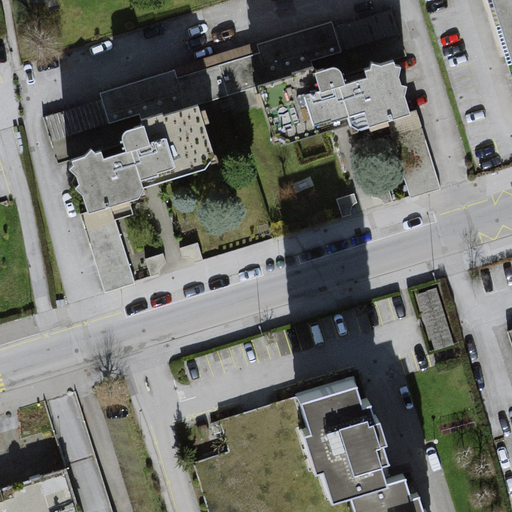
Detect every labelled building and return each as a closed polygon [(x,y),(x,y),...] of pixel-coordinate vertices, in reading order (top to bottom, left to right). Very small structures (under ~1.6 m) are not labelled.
[(511,0),(483,0),(499,49),(511,87),(511,0)] [(342,65),(265,89),(283,148),(354,126),(358,139),(383,131),(405,203),(442,192),(403,67),(348,85),(342,65)] [(65,173),(101,294),(129,286),(109,217),(147,206),(145,197),(221,175),(201,108),(122,131),(129,154),(65,173)] [(415,286),(435,343),(455,336),(435,279),(415,286)] [(226,425),(285,412),(281,395),(222,409),(226,425)] [(333,495),(336,506),(413,485),(392,412),(384,414),(379,397),(311,415),(319,446),(313,447),(327,497),(333,495)] [(80,468),(0,491),(0,511),(105,511),(92,465),(80,468)] [(336,506),(338,511),(353,511),(355,511),(354,511),(431,511),(427,498),(417,500),(413,485),(336,506)]
